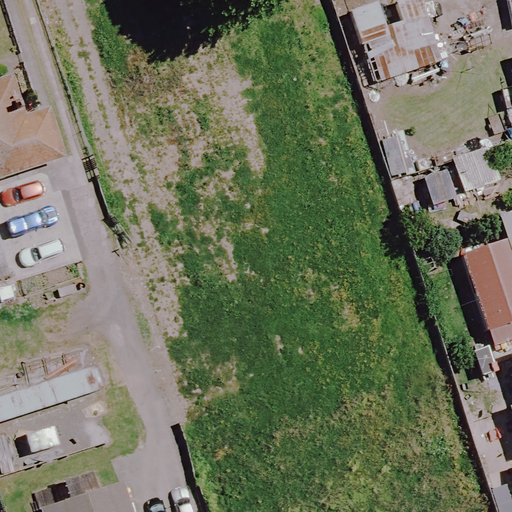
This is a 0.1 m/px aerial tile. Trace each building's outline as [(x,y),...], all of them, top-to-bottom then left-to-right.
[(180,35),(169,0),(129,0),(144,46),(180,35)] [(458,62),(446,25),(477,15),(471,0),(341,0),(334,3),(362,92),(458,62)] [(255,173),(220,49),(112,80),(148,204),(171,197),(184,239),(232,226),(219,183),(255,173)] [(16,56),(0,60),(0,184),(52,167),(16,56)] [(494,187),(483,152),(448,163),(459,198),(494,187)] [(266,292),(251,244),(182,266),(197,314),(266,292)] [(189,342),(154,349),(163,393),(198,386),(189,342)] [(511,358),(505,360),(511,383),(511,400),(487,408),(490,418),(504,464),(511,461),(511,358)] [(0,425),(98,395),(89,366),(22,386),(18,374),(0,379),(0,425)] [(124,511),(117,488),(84,499),(78,479),(34,493),(39,511),(124,511)]
